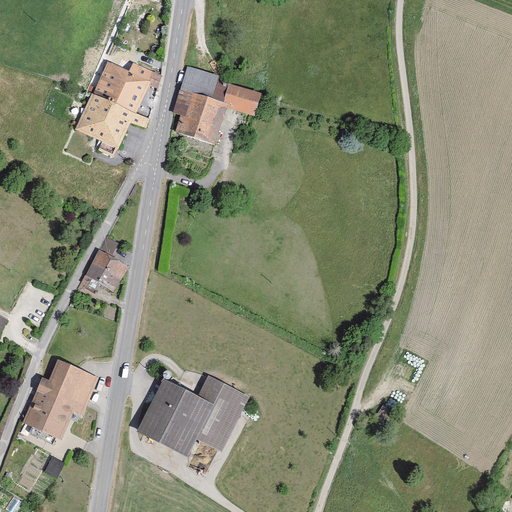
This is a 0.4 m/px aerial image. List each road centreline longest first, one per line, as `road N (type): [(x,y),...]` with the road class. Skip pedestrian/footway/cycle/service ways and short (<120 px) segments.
road 1 (track): [(401,0),(413,224),(403,277),(318,511)]
road 2 (tertiary): [(170,84),(99,511)]
road 3 (residential): [(170,84),(132,178),(50,328),(0,455)]
road 4 (unknown): [(121,381),(140,394),(137,445),(238,511)]
